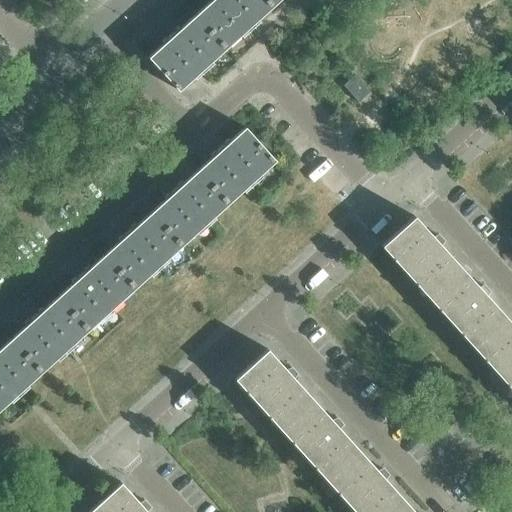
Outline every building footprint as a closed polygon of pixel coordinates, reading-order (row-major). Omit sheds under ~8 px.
[(248,28),(272,6),(266,0),(212,0),(210,3),(209,1),(195,14),(225,48),(239,35),(237,32),(245,25),(248,28)] [(208,58),(211,61),(225,48),(195,14),(180,27),(181,29),(177,33),(174,30),(171,26),(162,34),(166,38),(167,39),(147,57),(178,91),(203,68),(200,66),(208,58)] [(358,102),(369,92),(354,75),(343,85),(358,102)] [(214,151),(216,152),(197,169),(227,203),(251,181),(249,179),(257,171),(259,174),(275,160),(244,127),(229,140),(230,142),(226,146),(223,143),(219,139),(211,147),(215,151),(214,151)] [(165,198),(150,211),(181,245),(195,232),(193,229),(201,222),(203,225),(227,203),(197,169),(178,187),(177,185),(176,185),(173,181),(165,189),(168,193),(170,196),(166,200),(165,198)] [(121,235),(123,236),(104,254),(134,287),(158,265),(156,263),(164,255),(166,258),(181,245),(150,211),(136,224),(137,226),(133,230),(130,227),(127,223),(118,231),(122,235),(121,235)] [(381,245),(427,296),(460,267),(441,245),(444,241),(438,235),(433,237),(413,215),(381,245)] [(110,309),(134,287),(104,254),(85,271),(83,269),(83,270),(80,266),(71,273),(75,277),(77,280),(73,284),(72,283),(57,296),(88,329),(102,316),(100,314),(108,306),(110,309)] [(479,288),(460,267),(427,296),(472,347),(505,317),(486,296),(489,292),(483,285),(479,288)] [(71,340),(73,342),(88,329),(57,296),(43,309),(44,310),(39,314),(37,311),(37,312),(33,308),(25,315),(28,319),(30,321),(11,338),(41,371),(65,349),(63,347),(71,340)] [(156,345),(170,332),(154,314),(140,328),(156,345)] [(472,347),(511,390),(511,324),(505,317),(472,347)] [(17,393),(41,371),(11,338),(0,347),(0,408),(9,400),(7,398),(15,390),(17,393)] [(280,429),(311,401),(313,399),(294,378),(297,374),(291,367),(286,370),(266,348),(234,378),(280,429)] [(332,421),(313,399),(311,401),(280,429),(325,480),(358,450),(339,429),(342,425),(336,418),(332,421)] [(378,471),(376,469),(358,450),(325,480),(354,511),(390,511),(404,500),(385,479),(388,475),(382,468),(378,471)] [(87,511),(147,511),(150,507),(144,500),(140,503),(120,481),(87,511)] [(511,511),(511,494),(495,510),(494,509),(493,510),(494,511),(511,511)] [(390,511),(414,511),(404,500),(390,511)]
